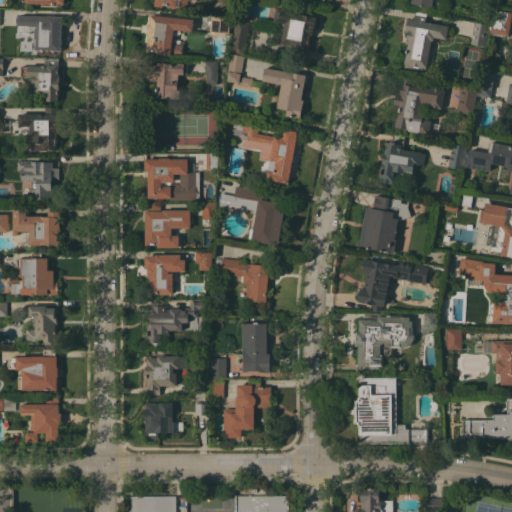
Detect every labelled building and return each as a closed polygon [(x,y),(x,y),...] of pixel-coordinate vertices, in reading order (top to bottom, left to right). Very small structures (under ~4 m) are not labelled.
[(188,0),(186,10),(167,7),(168,5),(163,4),(162,7),(154,6),(155,0),(188,0)] [(284,22),(274,19),(275,7),(287,8),(287,12),(316,16),(315,28),(313,28),(312,34),(310,34),(307,52),(306,52),(305,59),(293,57),(295,45),(281,43),(283,30),(284,22)] [(490,32),(491,29),(492,29),(496,7),(511,9),(511,22),(509,35),(490,32)] [(409,39),(407,39),(408,32),(405,31),(408,17),(414,19),(415,11),(427,13),(426,21),(449,25),(446,39),(434,37),(434,40),(431,40),(427,67),(426,67),(425,73),(404,69),(405,63),(405,62),(409,39)] [(173,29),(172,43),(183,44),(181,56),(146,52),(148,34),(149,23),(150,23),(151,14),(194,19),(192,31),(185,30),(173,29)] [(61,50),(36,50),(36,49),(28,49),(29,26),(16,25),(16,19),(26,19),(26,15),(62,16),(61,50)] [(213,35),(214,32),(210,31),(211,27),(210,27),(212,16),(230,18),(230,21),(231,21),(230,30),(229,34),(226,33),(225,36),(213,35)] [(250,21),(249,25),(244,55),(230,52),(235,18),(250,21)] [(470,43),(474,22),(489,24),(485,46),(470,43)] [(230,53),(244,55),(241,74),(240,74),(239,82),(227,80),(228,71),(228,70),(226,70),(230,53)] [(28,75),(21,75),(21,65),(28,66),(28,64),(44,65),(45,58),(58,58),(58,63),(59,64),(59,68),(59,73),(59,74),(60,74),(59,94),(58,93),(58,98),(58,100),(45,100),(45,94),(27,94),(28,75)] [(204,74),(205,61),(219,61),(219,74),(216,74),(216,83),(206,83),(206,74),(204,74)] [(179,92),(179,100),(157,100),(157,80),(147,80),(147,75),(144,75),(144,64),(154,64),(157,64),(157,62),(171,62),(171,63),(184,63),(184,65),(186,65),(186,73),(184,73),(184,74),(178,74),(177,90),(179,92)] [(306,74),(303,89),(304,90),(303,97),(302,97),(301,99),(303,99),(300,117),(298,116),(298,118),(286,115),(287,109),(277,107),(276,108),(270,107),(272,94),(277,95),(278,88),(281,88),(281,84),(263,80),(265,67),(306,74)] [(477,95),(482,69),(495,71),(490,97),(477,95)] [(422,119),(431,120),(428,134),(408,130),(408,129),(394,126),(397,110),(392,109),(393,101),(394,101),(396,90),(398,90),(401,74),(414,76),(412,84),(430,87),(430,86),(444,88),(443,89),(445,90),(442,108),(440,107),(440,108),(437,108),(437,107),(434,106),(433,108),(425,107),(426,103),(422,103),(421,111),(424,111),(422,119)] [(253,78),(251,87),(239,84),(241,76),(253,78)] [(473,114),(456,112),(461,82),(478,85),(473,114)] [(511,83),(510,83),(506,83),(506,89),(503,101),(505,101),(511,101),(511,83)] [(45,107),(57,107),(57,134),(56,134),(56,146),(57,146),(57,150),(52,150),(52,149),(48,149),(45,149),(45,150),(25,150),(25,134),(29,134),(29,126),(22,126),(18,126),(18,113),(45,112),(45,107)] [(243,145),(244,139),(240,138),(241,135),(232,133),(235,117),(259,121),(257,133),(275,136),(275,135),(283,137),(284,129),(297,131),(296,135),(297,135),(289,183),(267,179),(270,160),(260,158),(262,148),(243,145)] [(394,170),(393,174),(394,175),(393,181),(392,181),(392,184),(379,182),(380,179),(379,179),(380,174),(385,148),(386,145),(385,145),(386,141),(391,142),(393,133),(405,135),(403,144),(404,144),(403,149),(411,150),(411,149),(415,150),(415,151),(417,151),(417,150),(421,151),(421,152),(425,153),(423,165),(414,164),(412,174),(394,170)] [(511,192),(510,192),(511,181),(511,170),(507,170),(508,165),(490,162),(489,170),(484,169),(485,168),(482,168),(482,169),(479,168),(480,167),(477,167),(477,168),(474,168),(474,166),(472,166),(471,167),(469,167),(469,166),(466,165),(466,166),(464,166),(466,155),(468,155),(469,149),(491,153),(491,152),(488,151),(490,141),(493,142),(493,141),(507,143),(506,144),(511,145),(511,192)] [(452,143),(466,146),(462,168),(448,166),(452,143)] [(206,153),(218,153),(218,168),(206,168),(206,153)] [(169,197),(148,197),(148,177),(146,177),(146,171),(145,171),(145,158),(159,158),(159,157),(170,157),(170,158),(187,158),(187,163),(195,163),(195,172),(199,172),(200,199),(170,200),(169,197)] [(53,161),(53,167),(59,167),(59,178),(51,178),(51,189),(52,189),(51,198),(31,198),(31,188),(32,188),(32,180),(21,180),(22,169),(16,169),(17,160),(53,161)] [(279,240),(274,240),(274,243),(248,238),(250,228),(253,229),(253,226),(251,226),(253,212),(256,213),(256,210),(231,205),(230,210),(218,208),(221,192),(234,195),(236,186),(241,187),(242,181),(263,185),(262,191),(268,192),(267,200),(281,203),(280,207),(285,208),(279,240)] [(459,191),(473,193),(470,206),(457,204),(459,191)] [(366,206),(373,207),(375,194),(389,197),(401,199),(401,201),(407,202),(407,201),(409,201),(408,207),(411,216),(398,221),(395,239),(396,239),(394,253),(388,252),(368,248),(368,246),(359,245),(366,206)] [(190,209),(190,227),(171,227),(171,235),(183,234),(183,246),(158,246),(158,245),(145,245),(145,211),(146,211),(146,202),(161,202),(161,211),(163,211),(163,209),(190,209)] [(201,202),(215,202),(215,218),(202,219),(201,202)] [(511,255),(497,254),(500,238),(504,239),(505,231),(501,226),(479,222),(482,203),(485,204),(485,202),(511,206),(511,255)] [(13,209),(26,209),(27,216),(41,215),(41,216),(49,216),(49,209),(60,208),(61,235),(60,235),(60,244),(30,244),(30,231),(18,231),(19,235),(14,235),(13,209)] [(0,214),(9,214),(9,231),(0,231),(0,214)] [(211,269),(199,269),(199,262),(195,262),(195,250),(210,250),(211,269)] [(11,293),(11,279),(13,279),(19,279),(19,280),(23,280),(23,277),(21,277),(21,267),(18,267),(18,258),(31,258),(31,252),(41,252),(41,257),(48,258),(48,270),(54,270),(54,282),(58,282),(57,294),(11,293)] [(180,254),(181,259),(185,259),(185,270),(178,270),(178,271),(173,271),(173,292),(164,292),(164,294),(158,294),(158,293),(156,293),(156,294),(150,294),(150,277),(147,277),(147,268),(145,268),(145,255),(155,255),(155,254),(180,254)] [(239,259),(239,263),(251,264),(251,263),(275,265),(274,278),(268,278),(267,292),(266,292),(266,295),(267,295),(267,302),(245,300),(247,282),(242,282),(240,280),(241,275),(220,274),(221,272),(214,271),(215,258),(222,259),(222,257),(239,259)] [(511,323),(506,323),(506,321),(500,321),(500,322),(490,322),(491,302),(500,303),(500,302),(503,302),(503,300),(502,299),(502,296),(503,295),(504,294),(506,294),(505,292),(493,291),(489,291),(488,291),(486,290),(485,288),(484,285),(485,280),(464,277),(465,274),(458,273),(461,257),(486,261),(495,263),(498,264),(497,273),(511,273),(511,323)] [(425,266),(428,267),(425,284),(421,283),(422,282),(394,277),(394,276),(390,275),(388,285),(389,287),(388,290),(387,291),(385,306),(383,306),(382,310),(371,310),(371,304),(365,303),(366,302),(358,301),(361,288),(364,289),(367,272),(363,271),(365,258),(372,259),(372,260),(394,264),(395,261),(399,262),(399,261),(425,266)] [(147,323),(150,323),(150,311),(151,311),(151,300),(163,299),(164,305),(167,305),(167,309),(170,309),(170,308),(181,308),(182,308),(182,307),(190,307),(190,301),(197,301),(204,301),(204,309),(198,309),(198,316),(188,316),(188,321),(186,321),(186,322),(183,323),(182,322),(182,326),(182,330),(177,330),(177,329),(171,329),(171,330),(168,330),(168,331),(168,342),(158,342),(157,344),(152,344),(151,342),(147,342),(147,323)] [(26,328),(33,329),(34,315),(21,315),(21,304),(46,305),(46,307),(58,307),(58,330),(57,330),(56,333),(55,333),(55,340),(54,340),(54,344),(45,344),(45,342),(26,342),(26,339),(26,328)] [(358,366),(359,346),(356,346),(356,331),(359,332),(360,318),(364,319),(365,312),(398,313),(398,314),(400,315),(402,315),(402,316),(410,316),(410,320),(413,320),(412,327),(413,327),(412,334),(414,334),(414,338),(412,342),(409,345),(404,347),(392,347),(392,354),(390,354),(388,356),(388,357),(383,357),(383,368),(370,368),(370,366),(358,366)] [(421,332),(421,324),(423,324),(424,313),(434,313),(434,330),(429,330),(429,333),(421,332)] [(243,353),(242,323),(247,323),(267,322),(267,353),(270,353),(270,371),(266,371),(266,370),(248,370),(248,371),(244,371),(243,353)] [(462,349),(446,349),(446,327),(461,327),(462,349)] [(501,372),(496,372),(496,360),(501,360),(502,340),(511,339),(511,384),(501,384),(501,372)] [(57,390),(35,389),(34,391),(28,390),(28,389),(22,390),(22,388),(19,388),(18,375),(22,375),(22,369),(16,369),(16,368),(9,368),(8,365),(8,363),(8,361),(9,359),(9,357),(16,357),(16,356),(32,356),(43,356),(43,349),(55,349),(55,356),(57,356),(57,367),(58,367),(58,376),(57,390)] [(157,357),(157,355),(180,355),(180,356),(185,356),(185,368),(174,368),(174,372),(176,372),(176,385),(160,385),(160,387),(160,394),(147,394),(147,375),(145,375),(146,365),(146,357),(157,357)] [(441,356),(451,356),(452,371),(442,372),(441,356)] [(211,378),(211,359),(226,359),(226,377),(224,377),(224,378),(211,378)] [(360,443),(359,427),(358,427),(358,423),(356,423),(356,399),(358,399),(358,396),(359,396),(359,376),(363,376),(363,377),(396,377),(396,424),(405,424),(405,429),(426,429),(426,445),(409,445),(409,443),(360,443)] [(224,397),(209,397),(209,396),(209,378),(211,378),(224,378),(224,397)] [(224,408),(236,408),(236,396),(238,396),(237,384),(248,384),(248,378),(261,378),(261,386),(271,386),(271,407),(254,407),(255,428),(241,429),(241,437),(224,437),(224,408)] [(195,397),(195,379),(208,379),(208,397),(195,397)] [(46,403),(46,396),(57,396),(57,403),(59,403),(59,413),(61,413),(61,423),(59,423),(59,441),(46,441),(46,432),(39,432),(39,441),(26,441),(26,432),(31,432),(31,415),(20,415),(20,412),(20,404),(46,403)] [(0,397),(4,397),(4,398),(15,398),(15,410),(0,410),(0,397)] [(507,414),(507,398),(511,398),(511,438),(508,438),(508,437),(490,437),(490,436),(483,435),(483,433),(463,433),(463,419),(494,419),(494,414),(507,414)] [(159,432),(159,438),(147,438),(147,431),(146,431),(146,420),(145,420),(145,409),(146,409),(145,402),(173,402),(173,410),(176,410),(176,414),(173,414),(173,421),(183,421),(183,430),(174,430),(174,432),(159,432)] [(195,403),(209,403),(209,414),(195,414),(195,403)] [(393,511),(361,511),(361,489),(376,488),(376,487),(379,487),(379,500),(393,500),(393,511)] [(132,511),(132,496),(176,495),(176,511),(132,511)] [(235,511),(235,495),(288,495),(288,511),(235,511)] [(424,511),(424,497),(442,497),(442,511),(424,511)]
